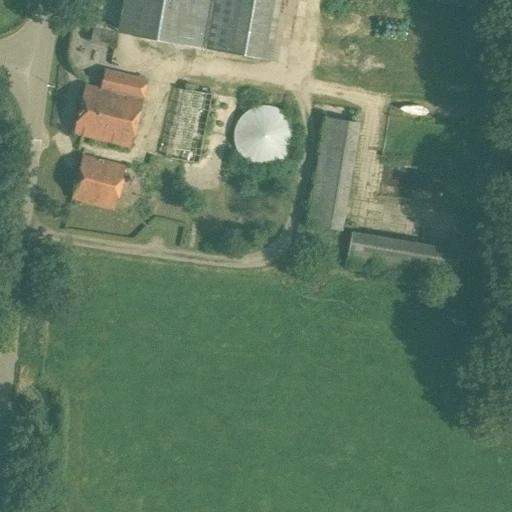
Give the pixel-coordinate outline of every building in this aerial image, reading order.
[(270,60),(280,0),(123,0),(117,33),(270,60)] [(115,48),(119,34),(95,28),(91,42),(115,48)] [(140,100),(145,81),(106,71),(101,90),(85,86),(73,133),(129,147),(140,100)] [(170,159),(205,163),(213,93),(178,89),(170,159)] [(262,168),(268,168),(273,166),(278,164),(282,162),(286,158),(289,154),(292,149),(293,144),(294,139),(294,134),(293,129),(291,124),(289,119),(285,115),(281,112),(277,110),(272,108),(267,107),(262,107),(257,107),(252,109),(247,111),(243,114),(239,118),(237,122),(234,127),(233,132),(233,137),(233,142),(235,147),(237,152),(240,157),(243,160),(248,163),(252,166),(257,167),(262,168)] [(341,231),(359,124),(324,118),(305,225),(341,231)] [(114,210),(125,166),(81,156),(71,199),(114,210)] [(453,284),(459,250),(351,232),(345,266),(453,284)]
